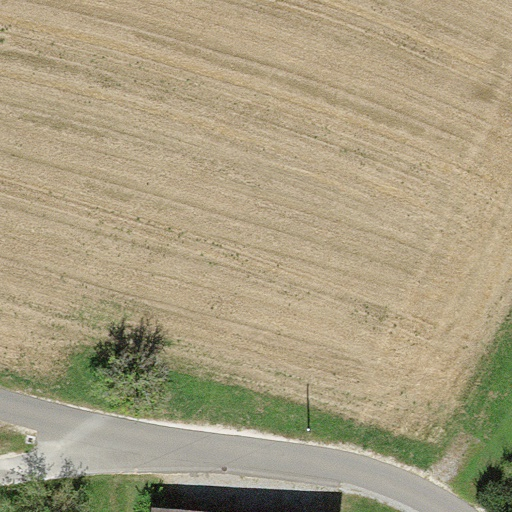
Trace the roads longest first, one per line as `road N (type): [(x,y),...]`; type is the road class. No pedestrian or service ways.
road 1 (residential): [(0,402),(140,437),(270,448),(456,511)]
road 2 (track): [(0,466),(96,457),(140,437)]
